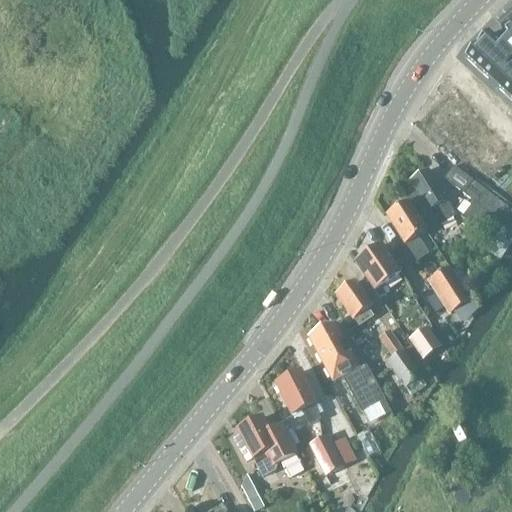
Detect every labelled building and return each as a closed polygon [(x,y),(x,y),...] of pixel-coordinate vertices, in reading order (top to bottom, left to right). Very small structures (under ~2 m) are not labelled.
[(486,32),(459,52),(511,103),(511,10),(498,25),(502,30),(501,31),(508,40),(500,46),(486,32)] [(444,180),(473,201),(460,218),(471,226),(484,209),(487,212),(480,222),(501,237),(511,222),(511,211),(453,167),(444,180)] [(429,232),(455,217),(427,172),(412,182),(418,193),(406,199),(407,202),(409,201),(429,232)] [(419,238),(427,233),(407,202),(386,216),(406,247),(407,246),(415,258),(427,251),(419,238)] [(370,253),(354,264),(374,292),(379,299),(389,292),(384,285),(400,274),(381,246),(377,249),(372,249),(370,253)] [(450,316),(470,303),(449,269),(429,281),(450,316)] [(367,311),(372,307),(355,283),(335,296),(352,321),(354,320),(359,327),(372,318),(367,311)] [(361,413),(384,401),(365,366),(356,346),(348,350),(335,325),(308,338),(334,387),(338,385),(336,381),(342,378),(361,413)] [(411,347),(422,363),(438,352),(441,350),(427,330),(409,342),(412,346),(411,347)] [(430,375),(422,363),(411,347),(403,352),(389,333),(379,339),(393,359),(386,364),(405,390),(412,400),(426,388),(422,380),(430,375)] [(309,426),(319,421),(312,407),(317,404),(300,372),(275,385),(292,417),(301,412),(309,426)] [(383,402),(377,405),(384,418),(390,414),(383,402)] [(282,426),(269,432),(262,418),(237,431),(242,439),(236,442),(235,440),(234,441),(246,463),(252,460),(262,478),(274,471),(277,464),(283,461),(297,454),(282,426)] [(457,430),(446,436),(456,456),(467,451),(457,430)] [(327,437),(308,446),(325,478),(344,468),(342,466),(352,462),(343,444),(333,449),(327,437)] [(246,475),(240,487),(252,511),(255,511),(263,508),(246,475)]
